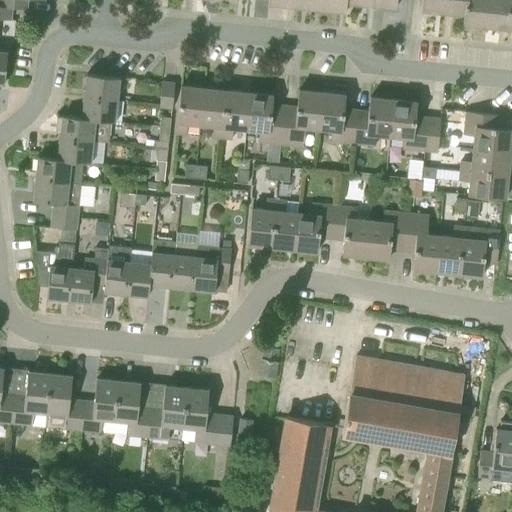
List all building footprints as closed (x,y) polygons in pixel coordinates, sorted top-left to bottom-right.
[(1,0),(1,6),(12,7),(27,9),(27,0),(1,0)] [(319,9),(319,0),(294,0),(294,6),(319,9)] [(319,0),(319,9),(345,12),(346,2),(345,2),(345,0),(319,0)] [(422,0),(422,10),(443,12),(444,0),(422,0)] [(464,15),(465,15),(466,0),(444,0),(443,12),(464,15)] [(466,0),(465,15),(464,15),(463,24),(485,26),(488,0),(466,0)] [(488,0),(485,26),(507,29),(510,0),(488,0)] [(0,18),(11,20),(12,7),(1,6),(0,5),(0,18)] [(87,74),(84,96),(117,99),(119,77),(87,74)] [(172,108),(175,83),(162,81),(159,107),(172,108)] [(187,123),(200,125),(204,87),(181,85),(176,133),(186,134),(187,123)] [(227,90),(204,87),(200,125),(214,126),(213,137),(222,138),(227,90)] [(318,129),(322,92),(299,89),(296,119),(283,118),(281,144),(303,146),(305,127),(318,129)] [(250,92),(227,90),(222,138),(232,139),(233,128),(246,129),(250,92)] [(281,144),(283,118),(271,116),(273,95),(250,92),(246,129),(260,130),(258,141),(281,144)] [(345,94),(322,92),(318,129),(332,130),(331,141),(353,143),(356,117),(343,116),(345,94)] [(115,121),(117,99),(84,96),(82,117),(82,118),(94,119),(111,121),(115,121)] [(390,136),(394,99),(370,96),(368,118),(356,117),(353,143),(375,145),(376,134),(390,136)] [(394,99),(390,136),(403,137),(402,148),(425,150),(427,125),(415,123),(417,101),(394,99)] [(473,148),(510,152),(511,132),(511,128),(491,126),(492,114),(466,111),(464,134),(475,135),(473,148)] [(82,118),(82,117),(63,115),(60,137),(92,140),(109,143),(111,121),(94,119),(82,118)] [(160,126),(170,127),(171,118),(161,117),(160,126)] [(427,125),(425,150),(437,151),(440,126),(427,125)] [(170,127),(160,126),(159,140),(155,140),(154,147),(155,147),(168,149),(170,127)] [(90,163),(92,140),(60,137),(58,158),(70,160),(90,163)] [(155,147),(157,160),(167,161),(168,149),(155,147)] [(508,175),(510,152),(473,148),(472,161),(461,160),(460,170),(508,175)] [(70,160),(58,158),(39,156),(36,178),(68,182),(70,160)] [(157,160),(156,169),(166,170),(167,161),(157,160)] [(195,178),(196,165),(186,164),(184,177),(195,178)] [(207,166),(196,165),(195,178),(206,180),(207,166)] [(278,180),(279,166),(269,165),(268,179),(278,180)] [(290,167),(279,166),(278,180),(289,181),(290,167)] [(435,178),(436,168),(423,167),(422,177),(435,178)] [(166,170),(156,169),(155,180),(165,181),(166,170)] [(247,184),(248,170),(238,169),(236,183),(247,184)] [(508,175),(460,170),(459,180),(469,181),(468,194),(505,198),(508,175)] [(81,183),(68,182),(36,178),(34,200),(53,203),(52,215),(77,217),(78,205),(76,204),(76,199),(79,199),(81,183)] [(422,181),(409,180),(407,198),(421,199),(422,181)] [(170,193),(180,194),(181,184),(171,183),(170,193)] [(181,184),(180,194),(198,196),(199,186),(181,184)] [(127,193),(126,202),(135,203),(136,194),(127,193)] [(146,195),(136,194),(135,203),(145,205),(146,195)] [(248,245),(271,247),(276,199),(266,198),(265,209),(252,207),(248,245)] [(465,212),(467,199),(456,198),(455,211),(465,212)] [(286,200),(276,199),(271,247),(294,249),(298,212),(285,211),(286,200)] [(479,200),(467,199),(465,212),(465,215),(477,217),(479,200)] [(311,213),(298,212),(294,249),(317,251),(320,230),(332,231),(334,205),(312,203),(311,213)] [(365,256),(369,219),(356,218),(357,207),(334,205),(332,231),(344,232),(342,254),(365,256)] [(382,221),(369,219),(365,256),(389,259),(391,237),(403,238),(406,212),(383,210),(382,221)] [(428,214),(406,212),(403,238),(416,239),(413,269),(436,272),(439,234),(427,233),(428,214)] [(77,217),(52,215),(51,227),(76,229),(77,217)] [(97,222),(97,230),(101,234),(109,235),(109,223),(97,222)] [(453,236),(439,234),(436,272),(459,274),(463,237),(464,226),(454,225),(453,236)] [(463,237),(459,274),(482,276),(484,260),(496,262),(500,230),(477,228),(476,238),(463,237)] [(170,286),(175,242),(153,239),(152,251),(150,263),(151,263),(149,284),(170,286)] [(72,267),(74,243),(59,242),(57,265),(37,263),(39,285),(48,286),(47,297),(69,300),(72,267)] [(170,286),(192,288),(197,244),(175,242),(170,286)] [(197,244),(192,288),(214,291),(214,289),(227,290),(231,249),(218,247),(211,246),(197,244)] [(107,260),(109,248),(96,247),(94,261),(85,259),(84,268),(72,267),(69,300),(91,302),(93,284),(104,285),(107,260)] [(104,285),(104,291),(126,293),(129,261),(107,260),(104,285)] [(149,284),(151,263),(150,263),(129,261),(126,293),(148,296),(149,284)] [(276,360),(278,348),(265,346),(263,358),(262,358),(259,375),(275,378),(278,361),(276,360)] [(439,511),(464,376),(355,356),(341,433),(428,449),(417,511),(324,511),(315,510),(330,422),(323,421),(323,423),(286,416),(269,511),(439,511)] [(4,368),(0,367),(0,420),(10,422),(13,392),(1,391),(4,368)] [(25,394),(13,392),(10,422),(32,424),(33,411),(46,412),(50,373),(28,370),(25,394)] [(50,373),(46,412),(44,425),(79,429),(82,400),(70,398),(72,375),(50,373)] [(114,419),(118,380),(97,377),(94,401),(82,400),(79,429),(100,431),(102,418),(114,419)] [(140,382),(118,380),(114,419),(127,421),(126,434),(147,436),(150,407),(138,405),(140,382)] [(162,408),(150,407),(147,436),(169,439),(170,426),(183,427),(187,387),(165,385),(162,408)] [(195,428),(194,441),(229,446),(233,415),(207,413),(209,389),(187,387),(183,427),(195,428)] [(250,433),(251,418),(241,417),(239,432),(250,433)] [(511,468),(511,421),(500,420),(499,428),(496,428),(493,452),(480,450),(478,476),(491,477),(492,467),(511,468)] [(141,499),(159,501),(160,486),(142,484),(141,499)] [(222,487),(203,485),(201,505),(220,507),(222,487)]
